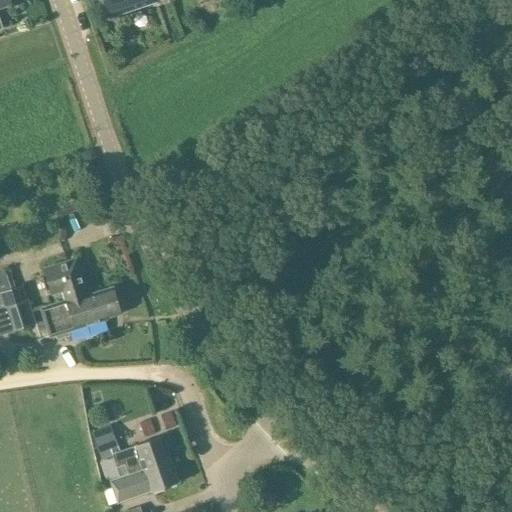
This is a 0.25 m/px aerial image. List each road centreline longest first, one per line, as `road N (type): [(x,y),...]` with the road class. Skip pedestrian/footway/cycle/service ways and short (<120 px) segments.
road 1 (tertiary): [(270,421),(137,218),(64,0)]
road 2 (track): [(171,278),(511,109)]
road 3 (track): [(0,384),(129,370),(179,379),(225,471)]
road 4 (tertiary): [(369,511),(270,421)]
